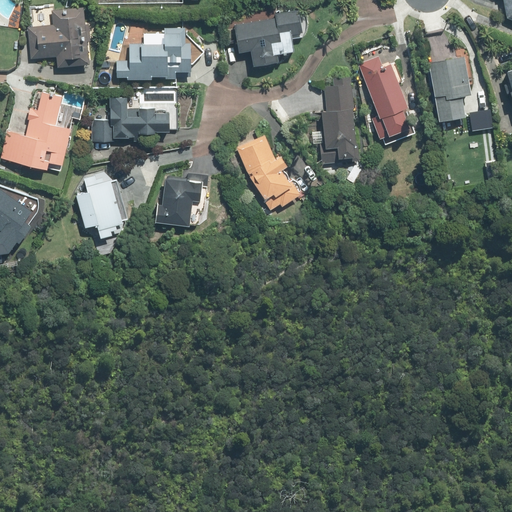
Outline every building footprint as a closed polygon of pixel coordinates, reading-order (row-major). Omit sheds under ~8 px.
[(75,0),(43,0),(40,0),(43,14),(18,18),(23,48),(47,44),(49,55),(82,49),(83,13),(77,13),(75,0)] [(268,6),(229,13),(231,40),(244,38),(247,54),(265,51),(264,42),(287,39),(284,21),(295,19),(292,0),(277,0),(267,1),(268,6)] [(511,0),(496,0),(497,5),(511,11),(511,0)] [(171,23),(155,24),(154,35),(119,35),(118,47),(106,48),(107,65),(167,63),(177,57),(178,32),(171,32),(171,23)] [(453,43),(425,48),(435,109),(463,105),(453,43)] [(383,51),(353,62),(370,105),(363,108),(371,129),(402,117),(397,106),(401,104),(397,96),(400,95),(383,51)] [(511,55),(499,59),(511,109),(511,55)] [(351,144),(345,65),(334,65),(335,76),(317,77),(318,96),(313,96),(315,137),(329,136),(330,145),(351,144)] [(3,116),(0,125),(0,146),(39,160),(41,149),(54,152),(71,91),(36,82),(31,97),(27,96),(18,121),(3,116)] [(89,114),(90,143),(119,143),(119,137),(131,137),(131,142),(146,142),(146,133),(176,133),(175,101),(132,102),(132,92),(106,92),(106,113),(89,114)] [(265,132),(236,146),(249,172),(265,194),(262,196),(270,208),(281,200),(283,203),(300,191),(282,165),(287,161),(281,152),(276,155),(265,132)] [(80,177),(67,180),(77,217),(86,213),(91,227),(113,210),(99,157),(76,163),(80,177)] [(193,166),(157,160),(150,208),(179,213),(182,190),(189,191),(193,166)] [(0,184),(0,228),(7,234),(22,215),(16,211),(22,201),(0,184)]
